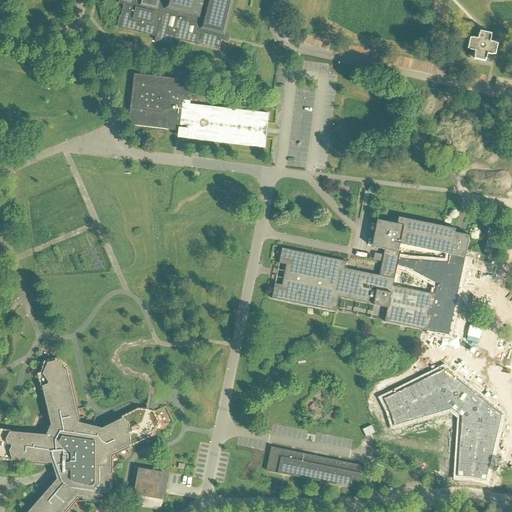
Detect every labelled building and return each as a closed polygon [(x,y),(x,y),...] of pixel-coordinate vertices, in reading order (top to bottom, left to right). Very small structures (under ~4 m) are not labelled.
[(53,0),(15,0),(17,15),(33,13),(33,10),(36,9),(36,4),(44,2),(44,3),(53,0)] [(119,0),(118,4),(124,5),(118,27),(157,36),(156,38),(165,40),(164,44),(172,46),(174,40),(198,46),(219,51),(222,40),(225,41),(227,34),(223,33),(231,0),(169,0),(170,0),(168,0),(119,0)] [(498,45),(496,44),(496,43),(491,42),(492,37),(491,37),(491,36),(491,34),(481,32),(480,34),(479,34),(478,39),(473,38),(473,39),(471,39),(470,41),(468,49),(470,50),(470,51),(475,52),(474,57),(475,57),(475,59),(485,61),(486,60),(487,60),(488,55),(493,56),(493,55),(495,55),(498,45)] [(192,81),(134,75),(128,125),(167,130),(168,125),(179,127),(178,136),(185,136),(185,139),(265,148),(266,138),(261,137),(262,124),(267,124),(269,114),(190,105),(192,81)] [(272,299),(336,313),(339,298),(387,308),(384,322),(428,331),(431,315),(428,314),(429,308),(432,309),(435,295),(393,286),(400,252),(399,252),(400,245),(465,258),(470,236),(456,233),(456,229),(399,218),(398,221),(391,220),(390,223),(377,220),(372,248),(385,250),(383,257),(376,255),(375,260),(382,261),(379,276),(345,269),(347,262),(282,249),(279,264),(286,265),(282,285),(275,284),(272,299)] [(40,373),(37,374),(49,424),(45,433),(0,429),(0,461),(51,466),(55,479),(25,511),(68,511),(77,502),(98,501),(98,500),(101,500),(106,498),(105,494),(108,493),(112,457),(154,436),(154,433),(160,423),(154,411),(138,408),(102,426),(81,421),(69,369),(57,358),(43,361),(40,373)] [(443,369),(382,400),(389,413),(393,427),(451,410),(460,417),(456,477),(471,478),(485,482),(501,415),(443,369)] [(372,426),(362,430),(366,437),(375,433),(372,426)] [(266,471),(358,490),(363,466),(271,447),(266,471)] [(162,483),(163,473),(139,469),(134,495),(139,495),(137,505),(161,509),(163,500),(164,500),(167,484),(162,483)]
